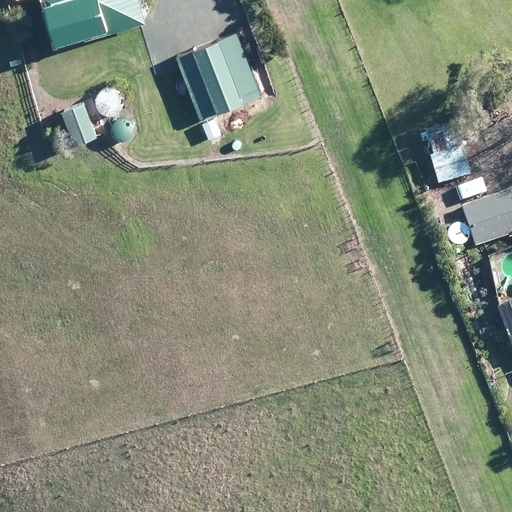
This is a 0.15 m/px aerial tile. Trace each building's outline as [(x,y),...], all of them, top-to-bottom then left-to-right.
[(150,19),(145,0),(50,0),(63,44),(150,19)] [(212,139),(226,135),(218,110),(265,94),(244,30),(182,51),(212,139)] [(115,85),(109,86),(108,86),(106,87),(105,87),(104,88),(103,89),(102,90),(102,91),(101,92),(100,94),(100,95),(99,96),(99,97),(99,99),(99,100),(99,101),(99,103),(99,104),(100,105),(100,106),(101,108),(102,109),(103,110),(103,111),(104,112),(105,112),(107,113),(108,114),(109,114),(110,115),(112,115),(113,115),(114,115),(116,115),(117,115),(118,115),(119,114),(121,114),(122,113),(123,112),(124,111),(125,111),(126,110),(127,108),(127,107),(128,106),(128,105),(129,104),(129,102),(129,101),(129,100),(129,98),(129,97),(129,96),(128,94),(128,93),(127,92),(126,91),(126,90),(125,89),(124,88),(123,87),(122,87),(120,86),(119,85),(118,85),(117,85),(115,85)] [(89,100),(67,108),(79,142),(100,135),(89,100)] [(472,156),(459,117),(425,129),(438,168),(472,156)] [(511,190),(469,204),(484,247),(511,236),(511,190)]
